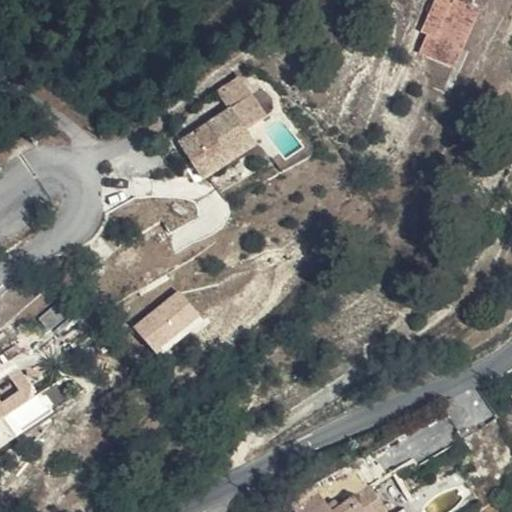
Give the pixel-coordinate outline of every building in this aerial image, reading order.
[(490,13),(468,0),(455,0),(435,35),(450,45),(440,63),(456,72),(490,13)] [(246,128),(264,115),(240,78),(221,90),(232,107),(246,128)] [(246,128),(232,107),(182,144),(205,177),(254,141),(246,128)] [(183,288),(135,322),(157,353),(205,320),(183,288)] [(380,511),(383,510),(367,487),(331,511),(328,511),(313,494),(291,509),(293,511),(380,511)]
